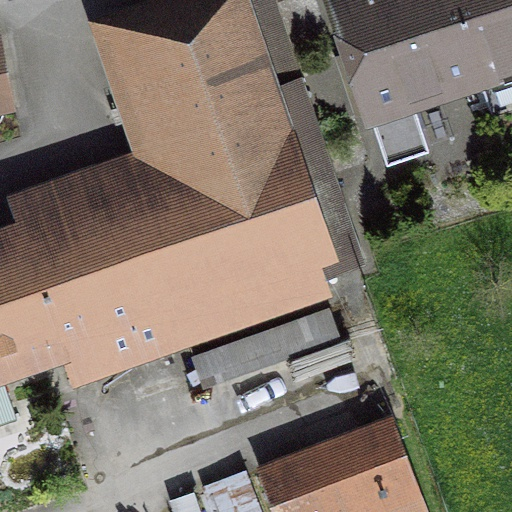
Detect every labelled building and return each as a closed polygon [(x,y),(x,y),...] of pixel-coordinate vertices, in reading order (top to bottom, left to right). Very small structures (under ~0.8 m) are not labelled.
[(356,261),(271,0),(245,0),(127,38),(172,180),(0,236),(0,356),(56,337),(70,376),(312,291),(307,276),(356,261)] [(426,144),(412,101),(481,78),(455,0),(334,0),(386,157),(426,144)] [(511,0),(455,0),(481,78),(511,67),(511,0)] [(0,102),(9,101),(0,53),(0,102)] [(261,472),(276,511),(427,511),(394,421),(261,472)]
